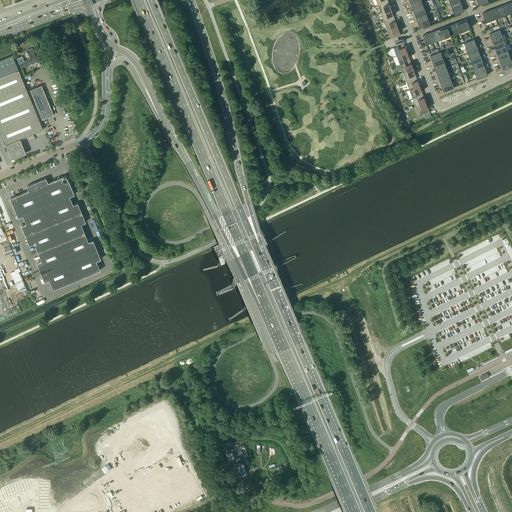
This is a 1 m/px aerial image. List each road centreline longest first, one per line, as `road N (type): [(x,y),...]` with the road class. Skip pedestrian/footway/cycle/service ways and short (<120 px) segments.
road 1 (track): [(0,442),(511,196)]
road 2 (trunk): [(138,0),(264,300)]
road 3 (unclassified): [(84,140),(124,237),(156,261),(182,257),(318,193)]
road 4 (trunk): [(368,511),(258,252)]
road 5 (trunk): [(258,252),(151,0)]
road 6 (trunk): [(258,252),(188,0)]
road 7 (trunk): [(264,300),(355,511)]
road 8 (trunk): [(154,102),(264,300)]
road 9 (residential): [(497,83),(438,106),(398,0)]
